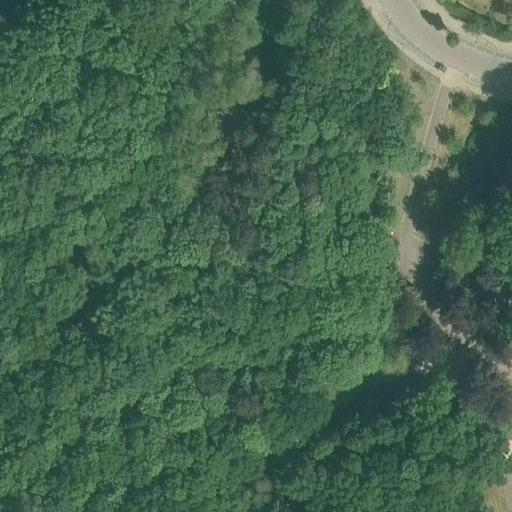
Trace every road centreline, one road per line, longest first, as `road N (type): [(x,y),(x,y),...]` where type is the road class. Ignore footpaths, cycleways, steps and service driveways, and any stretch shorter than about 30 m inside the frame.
road 1 (unclassified): [(0,371),(181,191),(224,121),(259,0)]
road 2 (unclassified): [(392,0),(452,56),(511,73)]
